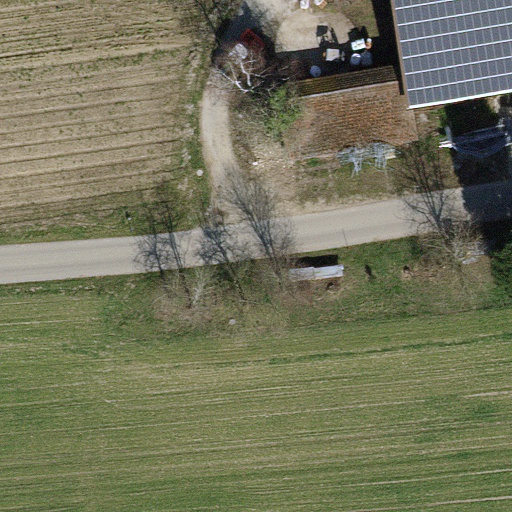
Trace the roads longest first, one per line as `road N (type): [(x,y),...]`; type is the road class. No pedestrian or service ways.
road 1 (unclassified): [(0,252),(296,230),(511,194)]
road 2 (track): [(241,234),(220,68),(255,0)]
